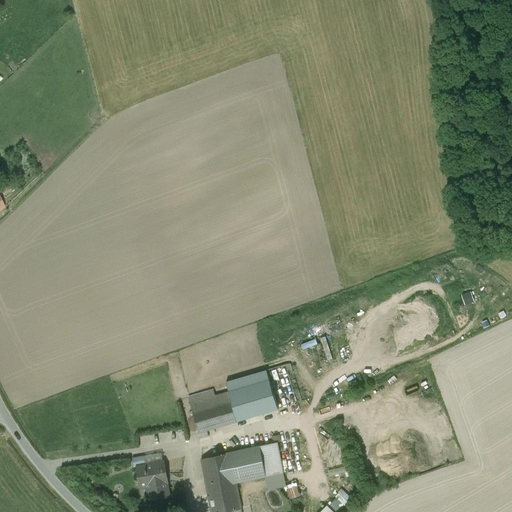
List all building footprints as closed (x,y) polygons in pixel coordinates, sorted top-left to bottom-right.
[(332,368),(330,360),(336,359),(330,336),(323,338),(325,345),(320,346),(326,369),(332,368)] [(305,349),(321,344),(320,339),(304,345),(305,349)] [(312,374),(318,373),(313,351),(307,353),(312,374)] [(229,392),(237,421),(278,409),(267,371),(226,383),(229,392)] [(229,392),(190,404),(199,433),(237,421),(229,392)] [(278,443),(260,447),(265,476),(268,488),(286,484),(278,443)] [(260,447),(202,459),(207,488),(236,483),(265,476),(260,447)] [(164,462),(137,467),(139,481),(146,479),(150,500),(169,496),(166,482),(167,482),(164,462)] [(302,482),(291,484),(292,498),(303,496),(302,482)] [(236,483),(207,488),(211,511),(226,511),(241,509),(236,483)] [(344,511),(354,494),(343,489),(333,506),(344,511)]
